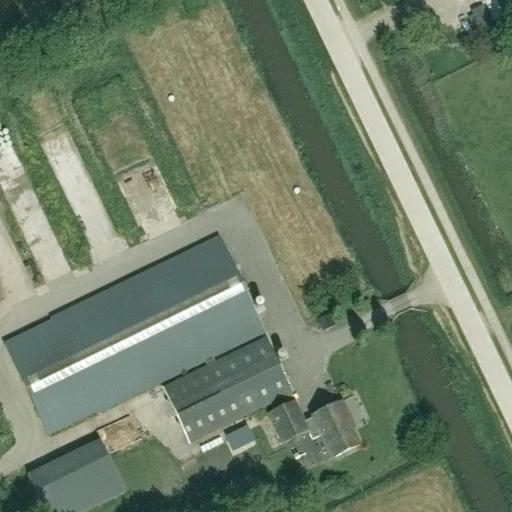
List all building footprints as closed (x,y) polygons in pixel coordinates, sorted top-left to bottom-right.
[(495,0),(481,0),(493,21),(504,16),(495,0)] [(503,12),(511,7),(511,0),(497,0),(503,11),(502,11),(503,12)] [(473,16),(468,18),(473,28),(490,19),(484,5),(471,12),(473,16)] [(0,158),(9,154),(0,135),(0,158)] [(119,253),(79,172),(57,183),(97,264),(119,253)] [(189,445),(284,398),(288,406),(267,416),(281,445),(308,432),(308,431),(315,427),(331,460),(360,446),(347,421),(350,420),(341,403),(310,418),(311,420),(304,423),(290,395),(291,395),(264,339),(214,363),(210,356),(263,331),(219,241),(4,345),(47,435),(203,360),(206,367),(162,389),(189,445)] [(329,317),(316,323),(322,335),(334,329),(329,317)] [(249,431),(226,442),(232,454),(254,443),(249,431)] [(86,511),(124,494),(99,442),(27,477),(43,511),(86,511)]
